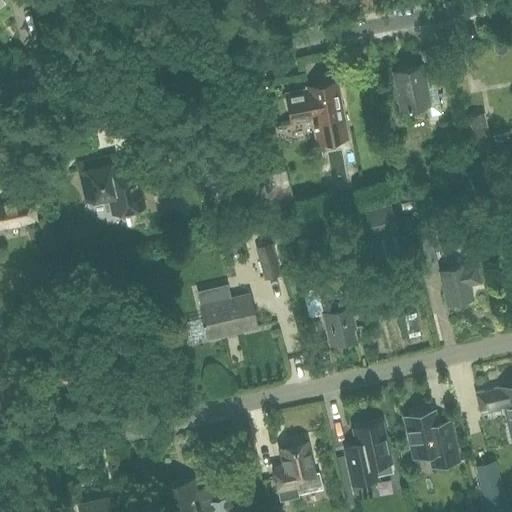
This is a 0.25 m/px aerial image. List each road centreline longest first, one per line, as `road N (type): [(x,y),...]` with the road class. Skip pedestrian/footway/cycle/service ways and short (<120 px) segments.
road 1 (unclassified): [(511,342),(0,461)]
road 2 (unclassified): [(511,2),(0,98)]
